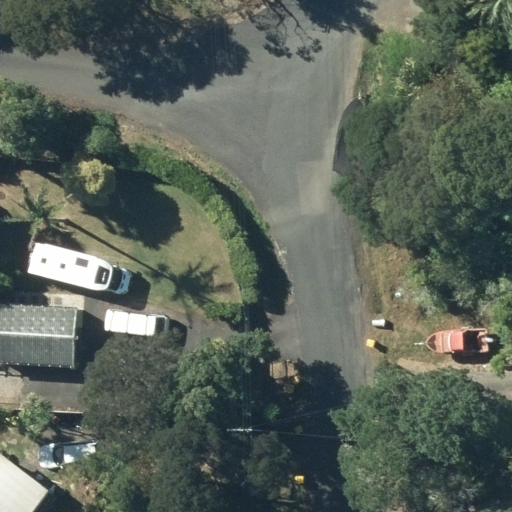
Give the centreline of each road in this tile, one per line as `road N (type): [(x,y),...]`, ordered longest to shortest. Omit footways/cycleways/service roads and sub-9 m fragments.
road 1 (residential): [(340,511),(339,418),(290,113)]
road 2 (residential): [(0,64),(290,113)]
road 3 (residential): [(290,113),(341,0)]
